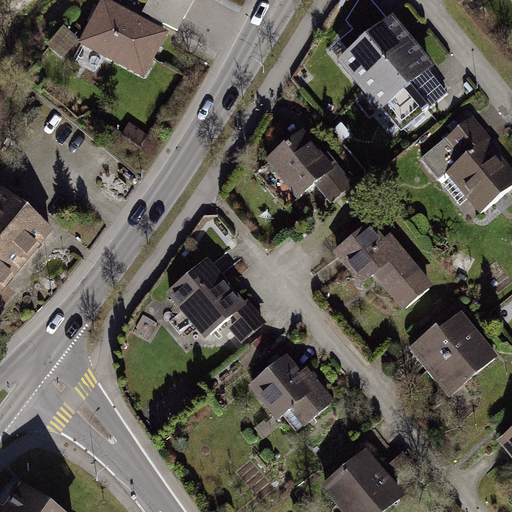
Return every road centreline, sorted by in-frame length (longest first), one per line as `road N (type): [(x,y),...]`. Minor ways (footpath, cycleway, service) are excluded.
road 1 (tertiary): [(280,0),(169,186),(37,364)]
road 2 (unclassified): [(37,364),(117,442),(168,511)]
